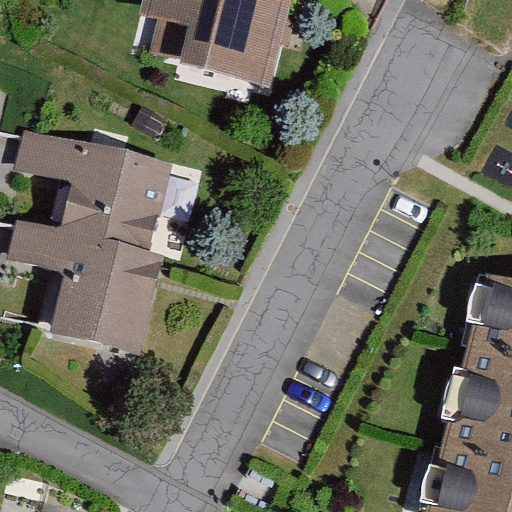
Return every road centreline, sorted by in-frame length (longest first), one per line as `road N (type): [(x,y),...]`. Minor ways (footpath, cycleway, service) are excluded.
road 1 (residential): [(198,511),(440,43)]
road 2 (residential): [(154,511),(0,429)]
